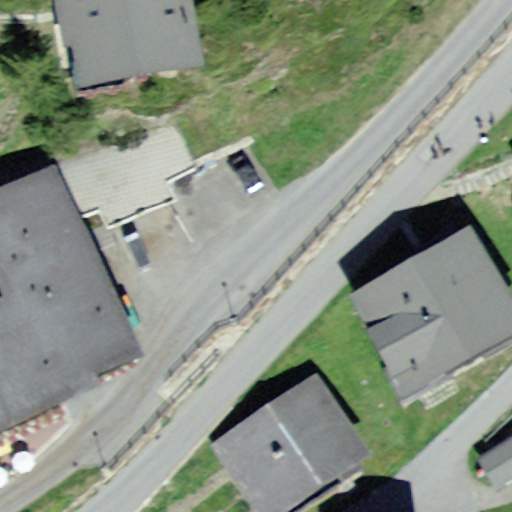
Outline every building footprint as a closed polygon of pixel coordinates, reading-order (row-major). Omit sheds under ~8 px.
[(59,0),(61,6),(68,45),(83,42),(90,80),(133,72),(148,83),(158,68),(188,63),(176,0),(59,0)] [(0,433),(4,431),(9,440),(26,432),(22,423),(59,407),(58,405),(88,392),(82,378),(97,371),(98,373),(104,370),(103,368),(121,359),(122,362),(130,358),(127,353),(124,354),(110,323),(113,322),(111,319),(109,320),(95,290),(98,289),(96,286),(93,287),(80,257),(83,256),(81,253),(78,255),(48,188),(0,208),(0,282),(14,314),(0,320),(0,433)] [(467,252),(464,253),(451,230),(427,250),(437,268),(425,275),(415,267),(387,288),(390,294),(364,310),(381,340),(383,339),(412,388),(510,333),(484,285),(485,284),(467,252)] [(361,473),(351,458),(311,395),(222,453),(228,463),(223,466),(226,471),(229,475),(246,464),(274,508),(315,481),(325,497),(361,473)] [(511,447),(493,458),(485,463),(498,483),(505,479),(511,475),(511,447)]
